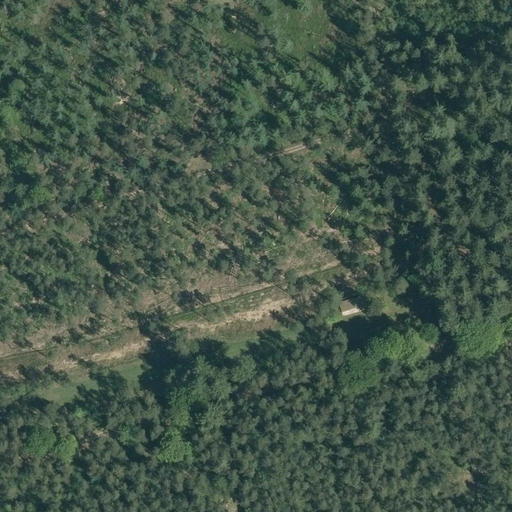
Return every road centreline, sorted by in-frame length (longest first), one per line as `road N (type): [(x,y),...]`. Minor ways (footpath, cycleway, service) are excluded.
road 1 (track): [(0,462),(511,321)]
road 2 (track): [(0,233),(380,120),(390,86),(369,0)]
